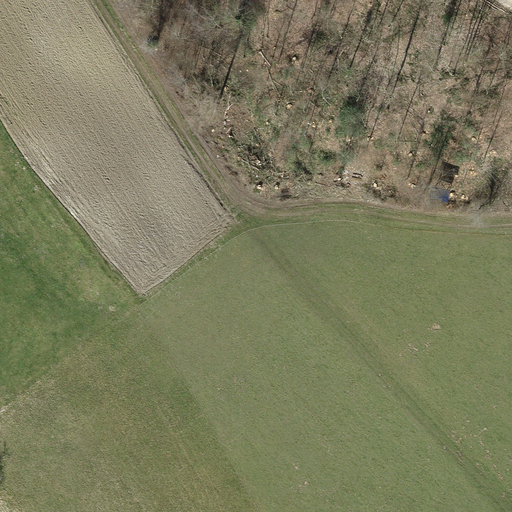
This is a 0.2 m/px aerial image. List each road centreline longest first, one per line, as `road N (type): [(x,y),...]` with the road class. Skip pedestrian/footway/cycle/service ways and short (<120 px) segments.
road 1 (track): [(109,0),(233,200),(511,506)]
road 2 (track): [(233,200),(511,212)]
